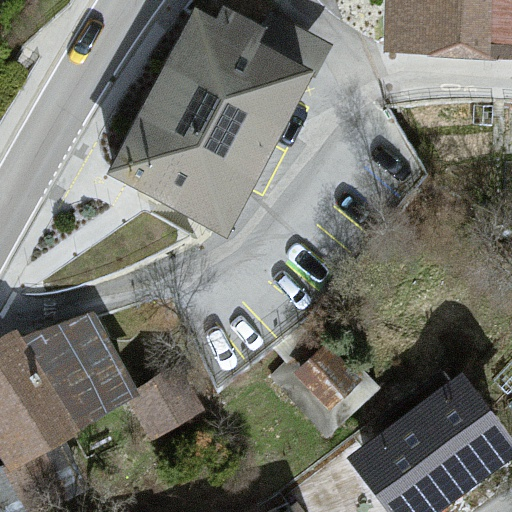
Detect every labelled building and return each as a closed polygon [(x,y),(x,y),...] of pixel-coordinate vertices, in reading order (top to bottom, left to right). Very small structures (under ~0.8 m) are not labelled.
[(511,0),(381,0),(380,55),(511,56),(511,0)] [(203,14),(118,191),(217,240),(323,63),(203,14)] [(0,359),(0,453),(14,472),(76,433),(134,411),(92,325),(26,349),(0,359)] [(350,444),(400,511),(423,511),(511,446),(511,422),(465,359),(350,444)] [(140,397),(158,444),(195,417),(180,380),(140,397)]
